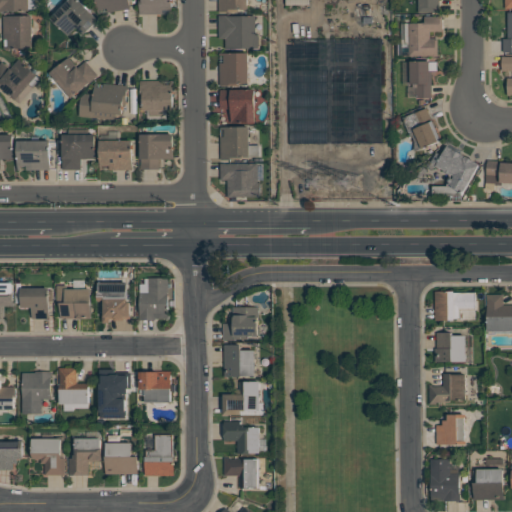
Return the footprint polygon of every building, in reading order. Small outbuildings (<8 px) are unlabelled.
[(0,0),(31,0),(31,12),(0,12),(0,0)] [(49,18),(67,0),(81,0),(99,18),(75,43),(49,18)] [(94,0),(127,0),(129,9),(96,13),(94,0)] [(139,14),(138,0),(172,0),(173,14),(139,14)] [(217,0),(248,0),(249,11),(218,12),(217,0)] [(439,0),(440,14),(417,14),(417,0),(439,0)] [(511,52),(502,53),(502,39),(507,39),(506,13),(511,12),(511,52)] [(218,15),(256,14),(256,34),(258,34),(258,48),(225,48),(225,39),(218,39),(218,15)] [(2,16),(32,15),(33,48),(3,49),(2,16)] [(440,17),(440,32),(437,32),(437,57),(400,57),(399,24),(423,24),(423,17),(440,17)] [(71,98),(50,73),(76,50),(98,75),(71,98)] [(19,103),(0,86),(0,63),(10,52),(40,79),(19,103)] [(219,52),(249,52),(249,85),(219,85),(219,52)] [(511,96),(507,97),(507,72),(501,72),(501,57),(511,56),(511,96)] [(431,99),(409,99),(409,63),(431,63),(431,99)] [(139,80),(174,80),(174,109),(163,109),(163,116),(149,116),(149,109),(139,109),(139,80)] [(128,86),(127,95),(124,95),(121,120),(78,116),(80,98),(84,93),(93,94),(94,82),(128,86)] [(255,88),(255,121),(220,121),(220,88),(255,88)] [(442,140),(414,151),(400,118),(428,107),(442,140)] [(219,126),(250,125),(250,159),(220,160),(219,126)] [(140,133),(174,133),(174,158),(159,158),(159,169),(140,169),(140,133)] [(0,134),(13,134),(13,159),(0,159),(0,134)] [(62,134),(95,134),(95,159),(81,159),(81,170),(62,170),(62,134)] [(99,139),(132,139),(132,169),(99,170),(99,139)] [(17,140),(49,140),(50,170),(17,170),(17,140)] [(480,163),(464,193),(449,184),(454,175),(431,162),(442,142),(480,163)] [(511,161),(511,182),(502,182),(502,185),(485,184),(486,160),(511,161)] [(220,163),(257,162),(257,182),(260,182),(260,197),(227,197),(227,180),(220,180),(220,163)] [(140,292),(148,292),(148,277),(168,277),(169,319),(140,319),(140,292)] [(0,282),(13,282),(13,306),(0,306),(0,282)] [(96,282),(128,282),(128,300),(131,300),(131,318),(103,318),(103,300),(96,300),(96,282)] [(21,288),(48,287),(48,319),(31,319),(31,306),(22,306),(21,288)] [(66,289),(91,288),(91,318),(61,319),(61,302),(66,302),(66,289)] [(434,291),(475,291),(475,320),(435,320),(434,291)] [(511,330),(487,331),(486,293),(503,293),(504,305),(511,304),(511,330)] [(233,307),(258,306),(259,335),(246,336),(246,340),(223,340),(223,323),(234,323),(233,307)] [(437,348),(436,332),(452,331),(452,335),(466,335),(466,362),(434,362),(434,348),(437,348)] [(223,344),(254,343),(255,375),(224,376),(223,344)] [(59,367),(77,367),(77,382),(91,382),(91,407),(74,407),(74,410),(63,410),(63,403),(59,403),(59,367)] [(115,369),(115,373),(132,373),(132,388),(129,388),(129,418),(99,418),(99,369),(115,369)] [(22,372),(52,371),(52,399),(42,399),(42,413),(22,413),(22,372)] [(140,371),(171,371),(171,402),(146,402),(146,388),(140,388),(140,371)] [(0,372),(1,372),(1,384),(13,384),(13,408),(0,408),(0,372)] [(442,374),(466,373),(466,404),(428,404),(428,386),(442,386),(442,374)] [(244,381),(260,380),(260,415),(223,415),(223,393),(244,392),(244,381)] [(467,444),(436,445),(435,425),(442,425),(442,420),(448,420),(447,414),(466,413),(467,444)] [(259,424),(260,453),(237,454),(236,440),(224,441),(224,425),(259,424)] [(155,435),(173,434),(174,475),(145,475),(144,450),(156,450),(155,435)] [(32,438),(64,438),(64,475),(45,475),(45,463),(40,463),(40,459),(32,459),(32,438)] [(75,438),(101,438),(102,461),(89,461),(89,474),(69,474),(69,458),(73,458),(73,454),(75,454),(75,438)] [(0,440),(24,440),(24,459),(20,459),(20,461),(14,461),(14,469),(0,469),(0,440)] [(106,442),(133,442),(133,455),(138,455),(138,474),(106,474),(106,442)] [(224,458),(259,458),(259,488),(239,488),(239,475),(224,475),(224,458)] [(460,501),(430,501),(430,459),(450,459),(450,473),(459,473),(460,501)] [(504,500),(474,500),(474,482),(477,482),(477,469),(504,469),(504,500)]
